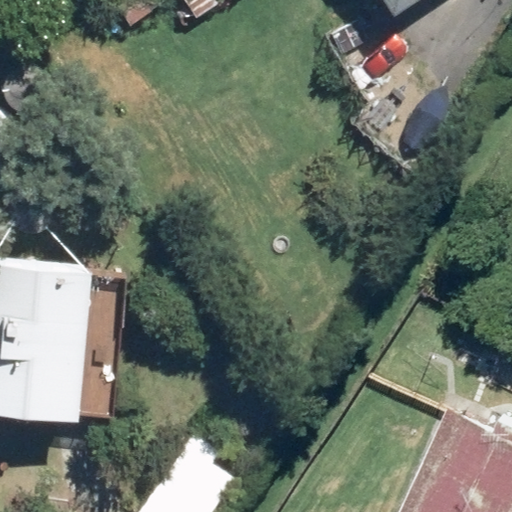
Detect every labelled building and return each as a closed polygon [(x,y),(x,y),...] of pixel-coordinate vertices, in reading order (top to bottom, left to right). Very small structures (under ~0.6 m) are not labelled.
[(119,0),(125,9),(138,0),(119,0)] [(395,0),(401,9),(414,0),(395,0)] [(0,264),(0,407),(83,416),(96,274),(0,264)] [(402,511),(511,511),(511,434),(450,406),(402,511)] [(197,429),(138,511),(211,511),(238,475),(215,460),(224,447),(197,429)]
